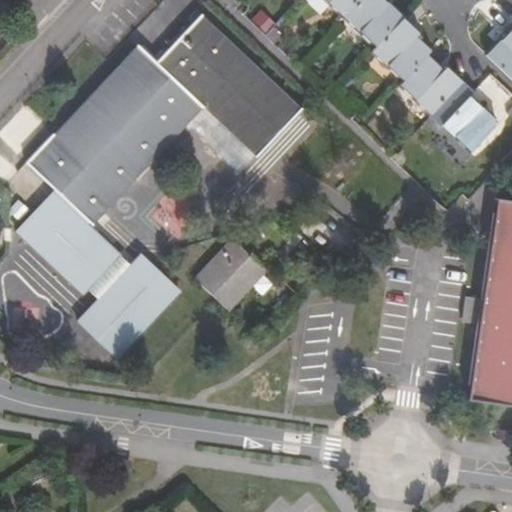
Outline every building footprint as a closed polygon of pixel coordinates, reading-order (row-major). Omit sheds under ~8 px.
[(324,0),(341,15),(354,0),(324,0)] [(385,0),(354,0),(341,15),(372,44),(400,14),(385,1),(385,0)] [(301,108),(201,13),(155,61),(138,44),(25,162),(55,190),(15,231),(81,294),(86,289),(98,301),(78,323),(114,357),(177,292),(141,257),(130,268),(118,255),(85,224),(88,222),(91,225),(186,124),(204,105),(257,155),(301,108)] [(369,49),(401,78),(425,54),(428,49),(413,36),(418,31),(400,14),(372,44),(369,49)] [(500,39),(485,55),(511,80),(511,21),(497,36),(500,39)] [(397,83),(430,113),(460,80),(446,67),(445,66),(441,69),(425,54),(401,78),(397,83)] [(473,91),(472,90),(460,80),(430,113),(470,150),(497,122),(468,96),(473,91)] [(257,155),(204,105),(186,124),(240,174),(257,155)] [(511,198),(495,196),(470,398),(511,403),(511,198)] [(197,280),(231,313),(268,275),(234,242),(197,280)]
